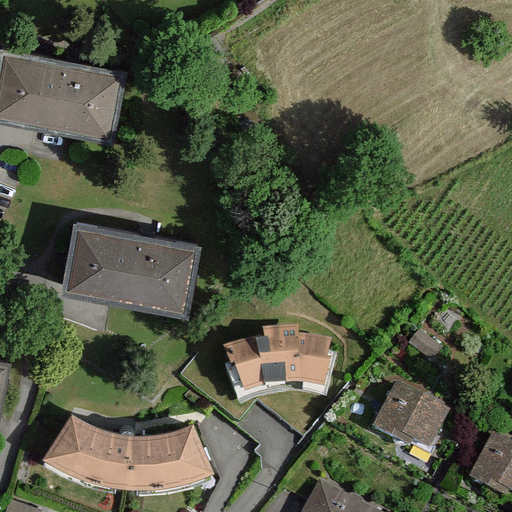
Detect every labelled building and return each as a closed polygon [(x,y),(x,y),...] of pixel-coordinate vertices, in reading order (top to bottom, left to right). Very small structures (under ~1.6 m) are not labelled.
[(121,73),(0,51),(0,118),(109,138),(121,73)] [(193,244),(73,221),(60,290),(183,311),(193,244)] [(259,331),(222,352),(241,406),(275,392),(298,393),(324,397),(330,342),(299,338),(298,326),(259,331)] [(391,390),(373,432),(430,456),(447,414),(391,390)] [(67,414),(42,460),(61,471),(85,483),(116,488),(141,488),(166,489),(190,483),(210,473),(190,426),(169,432),(148,435),(118,434),(92,428),(82,423),(67,414)] [(511,450),(489,440),(468,486),(511,505),(511,450)] [(375,511),(316,483),(301,511),(375,511)] [(40,511),(43,504),(9,497),(5,511),(40,511)]
